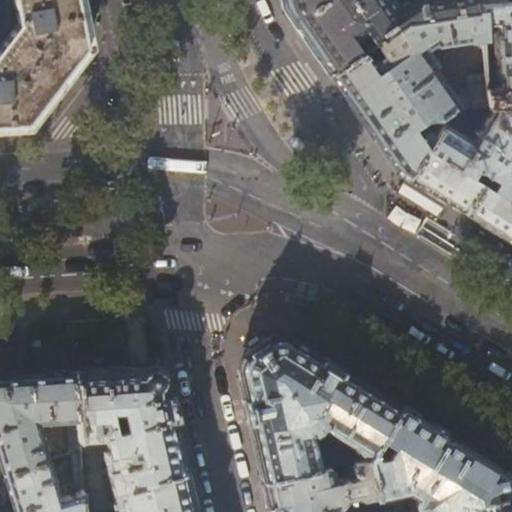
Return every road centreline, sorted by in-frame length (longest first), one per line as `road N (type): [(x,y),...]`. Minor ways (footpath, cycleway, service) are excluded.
road 1 (primary): [(511,320),(297,189),(171,167)]
road 2 (primary): [(179,257),(326,278),(511,388)]
road 3 (residential): [(230,511),(179,257)]
road 4 (primary): [(0,270),(179,257)]
road 5 (primary): [(171,167),(0,178)]
road 6 (secondary): [(181,0),(171,167)]
